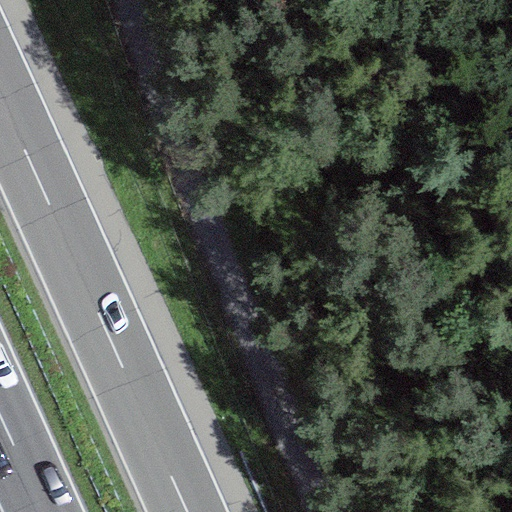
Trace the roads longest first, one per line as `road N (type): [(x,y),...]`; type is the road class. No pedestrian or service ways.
road 1 (track): [(134,0),(284,418),(326,511)]
road 2 (motorway): [(187,511),(0,96)]
